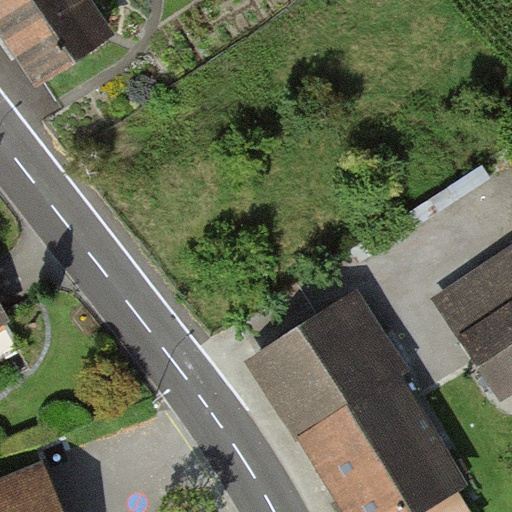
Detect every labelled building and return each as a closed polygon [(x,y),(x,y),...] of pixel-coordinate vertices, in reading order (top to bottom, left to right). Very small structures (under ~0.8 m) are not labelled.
[(0,0),(0,12),(23,46),(46,80),(104,41),(76,0),(0,0)] [(343,304),(260,357),(355,511),(470,511),(403,402),(412,396),(404,384),(396,389),(343,304)] [(0,360),(23,348),(0,305),(0,360)] [(511,311),(477,334),(511,385),(511,384),(511,311)] [(0,511),(55,511),(48,494),(8,510),(0,511)]
